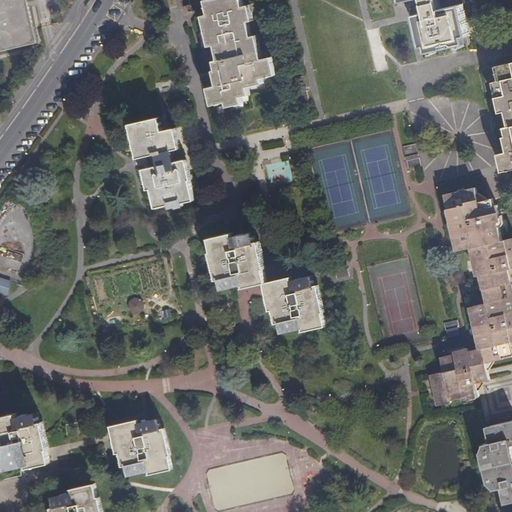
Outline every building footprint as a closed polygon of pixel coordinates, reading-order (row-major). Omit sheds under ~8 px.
[(0,0),(0,52),(37,44),(27,0),(0,0)] [(260,29),(257,14),(252,15),(248,0),(214,9),(217,23),(211,24),(215,44),(223,43),(226,57),(219,58),(224,83),(216,85),(219,103),(234,99),(235,103),(243,101),(242,96),(250,95),(248,85),(263,81),(262,77),(277,74),(272,56),(267,58),(263,41),(259,41),(256,30),(260,29)] [(429,0),(432,9),(421,11),(428,42),(432,41),(434,48),(471,40),(470,34),(472,34),(474,33),(466,0),(457,3),(452,4),(451,0),(429,0)] [(511,61),(495,65),(499,80),(493,81),(501,110),(506,109),(510,124),(505,125),(507,136),(504,137),(507,150),(497,153),(501,172),(511,168),(511,61)] [(302,78),(291,80),(295,101),(307,99),(302,78)] [(167,202),(167,204),(170,203),(171,207),(174,206),(175,210),(184,208),(183,204),(195,201),(189,174),(187,175),(184,162),(186,161),(186,158),(174,161),(171,152),(180,150),(175,128),(164,130),(160,131),(157,118),(129,125),(138,159),(143,158),(142,157),(151,155),(154,166),(149,167),(158,204),(167,202)] [(420,167),(415,147),(404,149),(409,169),(420,167)] [(511,237),(503,239),(499,222),(503,221),(499,205),(496,205),(495,201),(492,202),(492,199),(481,201),(477,188),(446,195),(450,210),(446,210),(449,219),(451,219),(454,233),(457,232),(462,251),(476,248),(480,265),(477,267),(480,284),(481,285),(484,285),(488,303),(475,307),(479,326),(476,326),(480,350),(470,352),(470,349),(460,352),(460,354),(442,359),(445,372),(431,375),(438,406),(453,403),(452,399),(470,395),(471,398),(479,396),(480,396),(478,383),(491,379),(487,361),(511,355),(511,237)] [(25,191),(18,202),(28,209),(37,242),(49,240),(46,227),(41,203),(25,191)] [(233,237),(254,232),(254,230),(233,234),(232,231),(208,237),(208,240),(232,234),(233,237)] [(213,250),(213,252),(215,260),(213,260),(214,263),(219,262),(222,273),(217,274),(217,277),(222,276),(223,282),(222,282),(223,286),(240,282),(240,286),(241,288),(262,284),(265,297),(266,297),(270,296),(273,306),(270,307),(271,311),(274,310),(274,311),(276,321),(274,322),(275,326),(277,326),(279,333),(298,329),(298,332),(326,326),(322,309),(320,309),(318,300),(320,300),(321,299),(319,294),(316,295),(314,287),(317,286),(317,282),(313,283),(311,277),(313,276),(312,274),(292,278),(292,277),(268,283),(267,279),(268,279),(265,266),(264,264),(262,264),(261,258),(260,255),(263,255),(262,251),(259,252),(258,244),(260,244),(259,239),(256,240),(254,232),(233,237),(232,234),(208,240),(211,251),(213,250)] [(215,260),(213,252),(209,253),(216,282),(220,280),(222,290),(240,286),(240,282),(223,286),(222,282),(223,282),(222,276),(217,277),(217,274),(222,273),(219,262),(214,263),(213,260),(215,260)] [(344,257),(333,259),(337,278),(348,275),(344,257)] [(11,285),(0,281),(0,295),(7,298),(11,285)] [(138,315),(147,305),(136,296),(127,305),(138,315)] [(457,328),(456,322),(445,324),(447,331),(457,328)] [(27,469),(50,464),(47,449),(46,449),(43,440),(46,439),(45,435),(42,435),(39,436),(37,426),(40,426),(42,425),(42,422),(37,423),(35,418),(38,417),(37,413),(15,418),(14,414),(0,417),(0,458),(0,460),(0,461),(3,461),(6,471),(26,466),(27,469)] [(150,473),(174,468),(171,453),(169,454),(167,444),(170,443),(168,439),(166,440),(162,440),(160,431),(163,430),(166,429),(165,426),(160,427),(159,422),(162,421),(161,417),(139,422),(138,419),(110,425),(113,440),(115,439),(119,439),(122,452),(118,452),(117,453),(118,457),(122,456),(124,464),(124,466),(127,465),(129,475),(150,470),(150,473)] [(511,417),(486,424),(487,432),(511,426),(511,417)] [(511,447),(511,443),(511,442),(511,426),(487,432),(488,440),(490,447),(484,448),(484,449),(485,454),(481,455),(480,455),(486,482),(493,481),(494,487),(500,486),(501,494),(503,502),(511,499),(511,447)] [(282,494),(292,490),(292,484),(282,462),(244,464),(222,473),(239,472),(226,477),(227,493),(220,476),(221,491),(214,494),(214,509),(225,505),(236,504),(236,497),(253,490),(271,489),(271,494),(282,494)] [(95,511),(96,511),(99,510),(99,507),(97,507),(95,497),(96,496),(94,484),(70,489),(71,492),(50,496),(51,501),(48,501),(49,505),(51,505),(52,511),(95,511)]
